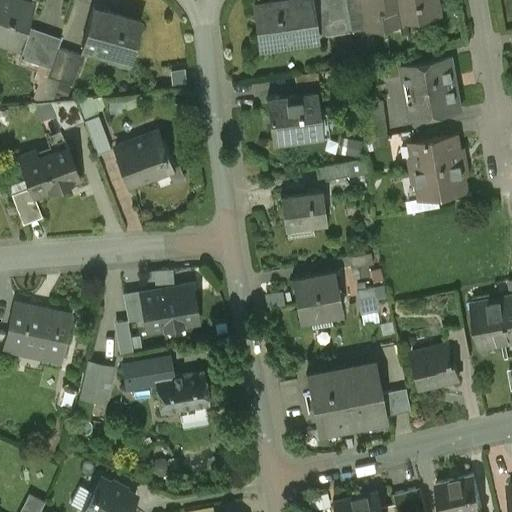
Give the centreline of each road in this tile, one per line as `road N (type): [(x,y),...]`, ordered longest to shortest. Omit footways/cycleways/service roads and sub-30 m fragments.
road 1 (residential): [(275,480),(232,239)]
road 2 (residential): [(511,426),(275,480)]
road 3 (residential): [(232,239),(199,0)]
road 4 (residential): [(0,260),(232,239)]
